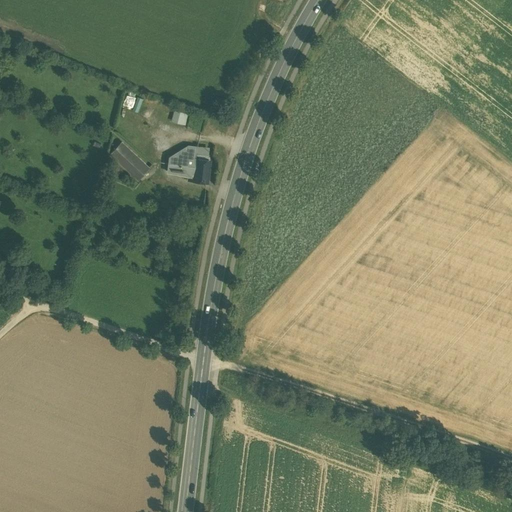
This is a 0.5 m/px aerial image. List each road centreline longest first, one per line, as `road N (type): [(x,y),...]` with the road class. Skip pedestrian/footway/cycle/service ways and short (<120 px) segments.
road 1 (primary): [(185,511),(212,290),(234,194),(277,76),(318,0)]
road 2 (track): [(39,302),(511,458)]
road 3 (track): [(199,389),(511,497)]
